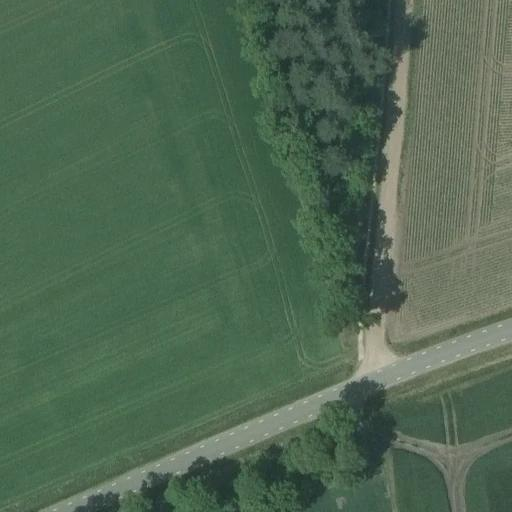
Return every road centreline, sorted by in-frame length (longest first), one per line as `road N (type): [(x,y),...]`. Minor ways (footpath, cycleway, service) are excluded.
road 1 (unclassified): [(511,336),(320,403),(55,511)]
road 2 (track): [(383,381),(378,300),(404,0)]
